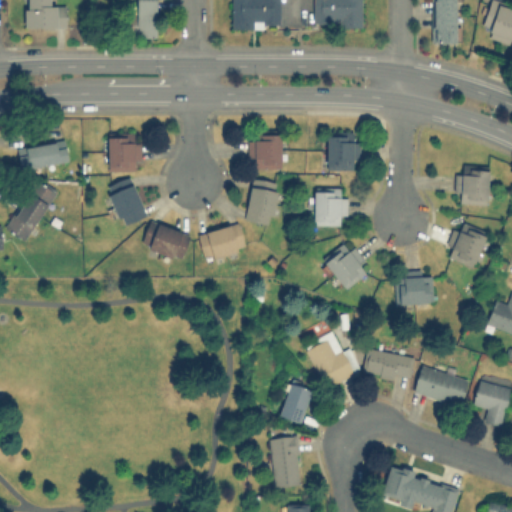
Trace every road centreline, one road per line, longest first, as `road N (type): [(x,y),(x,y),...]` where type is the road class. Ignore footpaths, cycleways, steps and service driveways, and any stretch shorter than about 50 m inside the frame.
road 1 (tertiary): [(0,94),(355,93),(456,112),(511,135)]
road 2 (tertiary): [(511,103),(399,69),(321,63),(0,67)]
road 3 (residential): [(348,426),(370,422),(511,471)]
